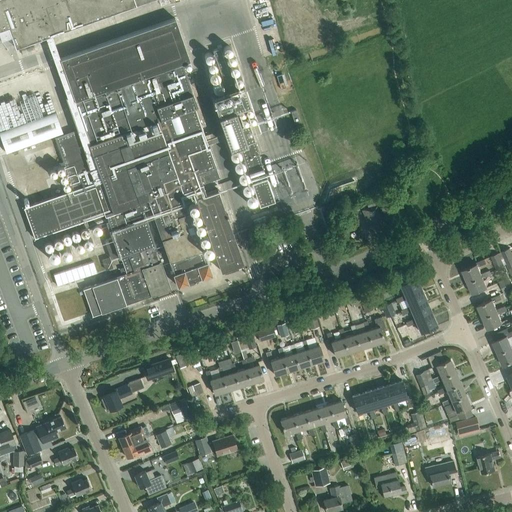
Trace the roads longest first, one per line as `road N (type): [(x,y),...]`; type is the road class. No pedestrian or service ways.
road 1 (tertiary): [(63,362),(421,234)]
road 2 (unclassified): [(290,511),(255,406),(460,332)]
road 3 (unclassified): [(63,362),(0,187)]
road 4 (unclassified): [(126,511),(63,362)]
road 5 (unclassified): [(511,450),(460,332)]
